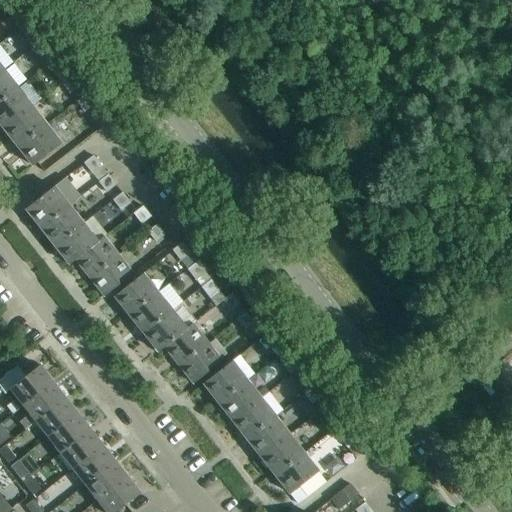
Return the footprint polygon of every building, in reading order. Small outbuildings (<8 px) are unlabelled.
[(12,20),(21,12),(13,2),(4,10),(12,20)] [(26,38),(36,31),(28,21),(18,28),(26,38)] [(40,57),(50,49),(42,39),(32,46),(40,57)] [(55,75),(64,68),(56,57),(47,65),(55,75)] [(0,101),(17,88),(2,70),(0,71),(0,101)] [(69,93),(79,86),(70,76),(61,83),(69,93)] [(0,124),(3,129),(31,107),(17,88),(0,101),(0,124)] [(84,112),(93,104),(85,94),(75,101),(84,112)] [(31,107),(3,129),(12,140),(10,142),(16,148),(46,125),(31,107)] [(98,129),(107,122),(100,113),(90,120),(98,129)] [(60,143),(48,128),(46,125),(16,148),(21,155),(23,154),(32,166),(60,143)] [(91,173),(101,166),(93,155),(83,163),(91,173)] [(105,193),(106,192),(115,185),(107,174),(97,182),(105,193)] [(40,227),(68,205),(53,186),(23,210),(29,217),(30,215),(40,227)] [(120,210),(130,203),(122,192),(112,200),(120,210)] [(43,236),(45,234),(54,246),(82,224),(68,205),(40,227),(38,229),(43,236)] [(141,224),(150,216),(142,206),(133,213),(141,224)] [(58,254),(60,253),(69,264),(75,259),(97,242),(96,241),(82,224),(54,246),(53,247),(58,254)] [(155,242),(164,234),(156,224),(147,231),(155,242)] [(97,242),(75,259),(90,278),(118,255),(104,237),(97,242)] [(180,260),(189,253),(181,243),(172,250),(180,260)] [(104,296),(120,284),(132,273),(118,255),(90,278),(104,296)] [(186,286),(195,279),(204,272),(196,262),(187,269),(187,270),(179,276),(186,286)] [(142,273),(129,283),(114,296),(123,307),(121,309),(127,316),(128,314),(157,292),(142,273)] [(209,297),(218,290),(210,279),(201,287),(209,297)] [(141,334),(143,333),(171,311),(157,292),(128,314),(138,326),(136,327),(141,334)] [(230,311),(239,303),(231,293),(221,300),(230,311)] [(164,347),(192,324),(191,323),(184,328),(171,311),(143,333),(152,345),(151,346),(156,352),(158,351),(158,352),(164,347)] [(244,329),(253,322),(245,311),(236,319),(244,329)] [(164,347),(178,365),(207,343),(192,324),(164,347)] [(269,348),(278,341),(270,330),(261,337),(269,348)] [(193,383),(209,371),(221,361),(207,343),(178,365),(193,383)] [(284,367),(293,359),(285,349),(276,356),(284,367)] [(246,380),(232,361),(231,361),(219,371),(203,383),(212,395),(210,396),(216,403),(246,380)] [(51,380),(40,366),(25,377),(16,366),(0,379),(0,386),(5,393),(11,389),(17,397),(6,406),(11,412),(51,380)] [(298,385),(307,378),(299,367),(290,374),(298,385)] [(24,428),(64,397),(51,380),(11,412),(12,414),(23,405),(29,413),(19,421),(24,428)] [(223,409),(232,420),(260,398),(246,380),(216,403),(221,410),(223,409)] [(308,419),(318,411),(327,403),(314,386),(294,401),(308,419)] [(47,436),(76,412),(64,397),(24,428),(25,429),(35,421),(47,436)] [(239,433),(245,440),(275,416),(260,398),(232,420),(241,432),(239,433)] [(327,422),(336,414),(327,403),(318,411),(327,422)] [(59,452),(89,428),(76,412),(47,436),(59,452)] [(252,446),(261,457),(289,435),(275,416),(245,440),(250,447),(252,446)] [(347,448),(356,441),(342,422),(333,429),(347,448)] [(71,467),(101,444),(89,428),(59,452),(71,467)] [(268,470),(273,477),(303,453),(289,435),(261,457),(270,468),(268,470)] [(83,483),(113,459),(101,444),(71,467),(83,483)] [(0,453),(8,463),(14,457),(4,445),(0,448),(0,453)] [(318,472),(305,456),(303,453),(273,477),(279,484),(280,482),(289,494),(318,472)] [(96,499),(125,475),(113,459),(83,483),(96,499)] [(21,482),(29,476),(17,460),(10,466),(21,482)] [(106,511),(114,511),(124,504),(139,492),(125,475),(96,499),(106,511)] [(32,495),(32,494),(39,489),(29,476),(21,482),(32,495)] [(338,509),(358,494),(350,484),(330,499),(338,509)] [(0,511),(7,511),(11,509),(0,494),(0,511)] [(30,511),(42,511),(33,499),(25,505),(30,511)] [(356,511),(372,511),(364,502),(355,510),(356,511)]
